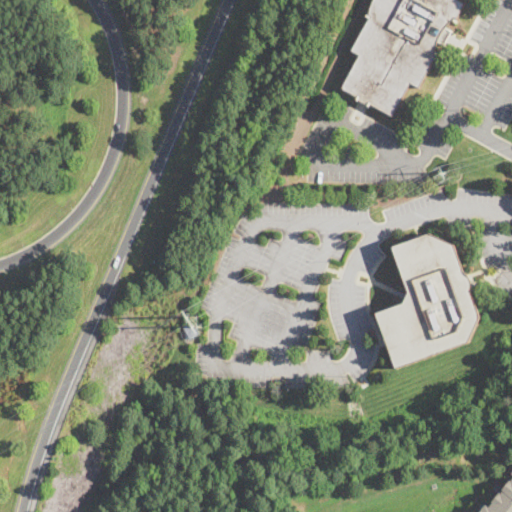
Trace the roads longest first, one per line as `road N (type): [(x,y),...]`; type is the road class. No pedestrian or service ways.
road 1 (motorway): [(22,511),(67,381),(228,0)]
road 2 (motorway): [(96,0),(123,84),(115,149),(82,208),(57,233),(0,263)]
